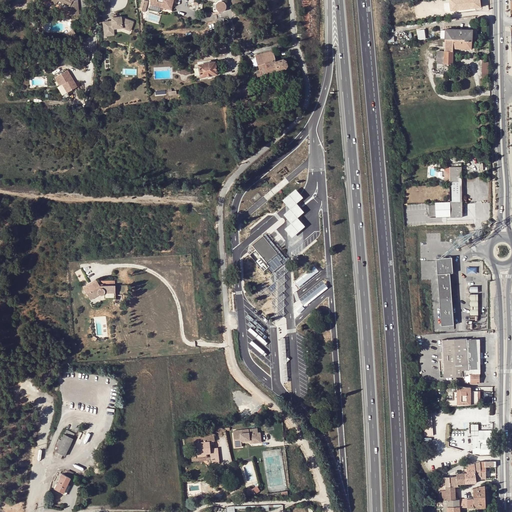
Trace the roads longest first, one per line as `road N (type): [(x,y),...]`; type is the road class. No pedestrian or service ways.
road 1 (residential): [(330,511),(295,428),(239,373),(230,348),(219,199),(307,102),(291,0)]
road 2 (motorway): [(401,511),(362,0)]
road 3 (motorway): [(339,0),(375,511)]
road 4 (secondary): [(494,262),(502,511)]
road 5 (secondary): [(508,511),(511,262)]
road 6 (secondary): [(495,0),(502,194),(493,241)]
road 7 (secondary): [(510,239),(501,0)]
road 8 (unclassified): [(33,511),(43,478),(42,415),(28,390)]
